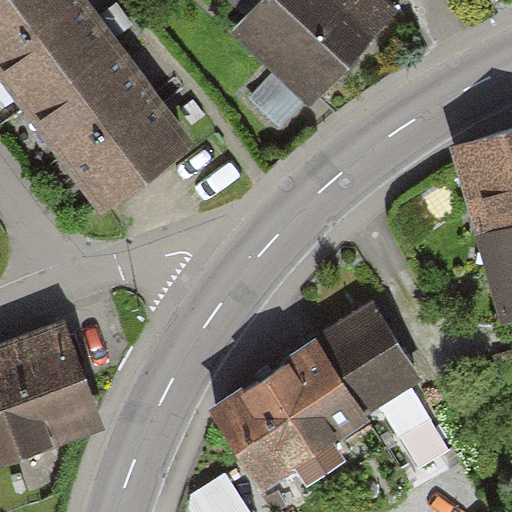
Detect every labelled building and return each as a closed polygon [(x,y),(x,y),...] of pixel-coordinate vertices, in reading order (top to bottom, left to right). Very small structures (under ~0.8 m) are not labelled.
[(186,134),(83,0),(0,0),(0,72),(97,201),(186,134)] [(396,1),(394,0),(256,0),(231,32),(315,100),(396,1)] [(305,101),(275,74),(253,98),(283,125),(305,101)] [(511,127),(452,145),(501,311),(511,307),(511,127)] [(377,296),(212,400),(262,479),(427,374),(377,296)] [(73,325),(0,349),(0,467),(109,431),(73,325)] [(194,489),(203,511),(254,511),(238,472),(194,489)] [(341,511),(321,477),(271,505),(275,511),(341,511)]
